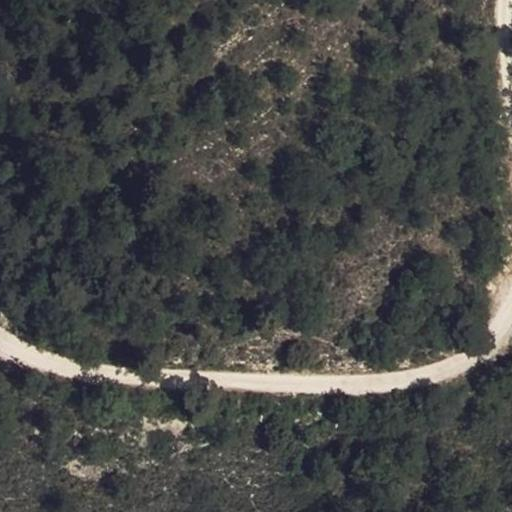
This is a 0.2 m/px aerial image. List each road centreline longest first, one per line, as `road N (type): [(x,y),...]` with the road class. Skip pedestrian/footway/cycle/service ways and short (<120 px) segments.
road 1 (track): [(0,344),(116,375),(354,389),(454,368),(501,321),(511,276)]
road 2 (track): [(511,146),(510,0)]
